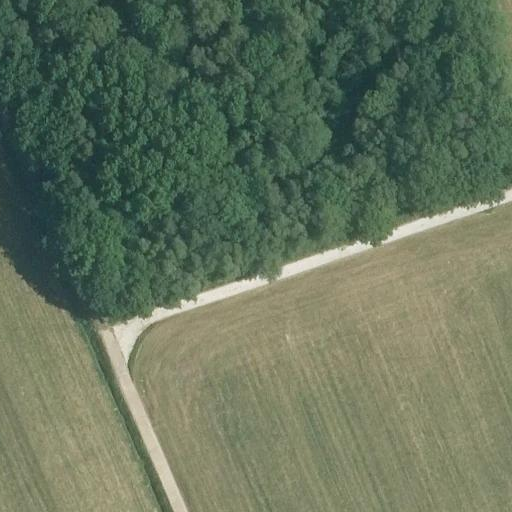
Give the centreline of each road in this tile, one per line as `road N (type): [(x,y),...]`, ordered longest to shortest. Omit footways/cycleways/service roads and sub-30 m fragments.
road 1 (track): [(180,511),(0,93)]
road 2 (track): [(109,344),(446,210),(511,192)]
